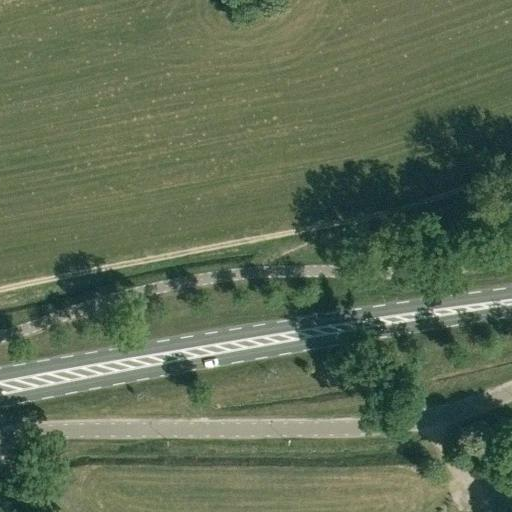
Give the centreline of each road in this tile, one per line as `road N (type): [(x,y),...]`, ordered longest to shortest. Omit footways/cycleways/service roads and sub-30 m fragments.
road 1 (unclassified): [(0,439),(52,431),(393,425),(511,393)]
road 2 (primary): [(0,405),(421,314)]
road 3 (primary): [(421,314),(186,342),(0,377)]
